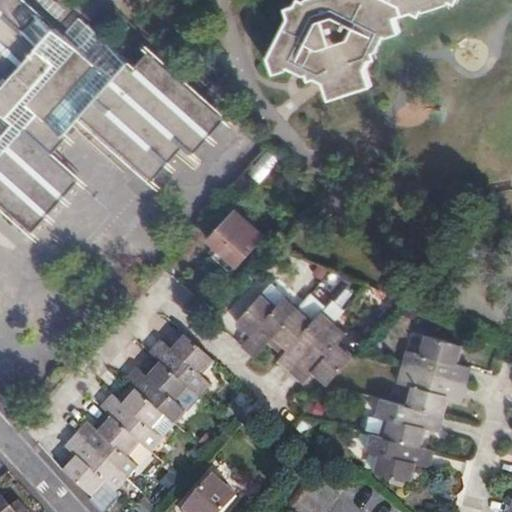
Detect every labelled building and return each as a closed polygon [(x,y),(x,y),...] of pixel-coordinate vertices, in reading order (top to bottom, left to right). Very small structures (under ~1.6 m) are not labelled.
[(0,0),(0,202),(30,230),(77,178),(48,153),(81,115),(150,176),(180,144),(190,152),(222,115),(152,53),(136,70),(128,63),(130,60),(89,23),(72,40),(56,26),(53,29),(26,5),(17,4),(17,0),(0,0)] [(361,0),(305,0),(305,1),(302,0),(298,0),(296,4),(287,7),(289,16),(269,57),(274,72),(287,69),(288,66),(293,68),(297,62),(304,65),(309,78),(316,76),(320,68),(327,72),(324,82),(328,99),(370,86),(364,67),(368,59),(374,58),(373,51),(376,50),(384,34),(387,36),(399,32),(394,17),(361,0)] [(361,0),(394,17),(414,10),(419,14),(422,8),(426,10),(435,7),(448,3),(450,0),(451,0),(456,3),(457,0),(361,0)] [(268,152),(252,171),(260,179),(277,160),(268,152)] [(243,173),(222,196),(233,207),(254,184),(243,173)] [(265,235),(236,210),(209,240),(237,266),(265,235)] [(255,357),(274,336),(299,308),(298,308),(285,296),(276,305),(263,293),(236,322),(250,335),(241,346),(255,357)] [(311,295),(299,308),(312,320),(321,310),(324,307),(311,295)] [(278,359),(291,371),(335,322),(321,310),(312,320),(299,308),(274,336),(287,349),(278,359)] [(335,322),(291,371),(303,382),(312,372),(327,386),(353,356),(338,342),(347,332),(335,322)] [(408,349),(404,367),(467,384),(467,383),(472,366),(459,363),(463,344),(426,334),(421,352),(408,349)] [(150,353),(160,362),(189,388),(201,398),(212,384),(202,375),(214,361),(184,335),(172,349),(162,340),(150,353)] [(125,380),(136,389),(166,416),(176,425),(188,411),(178,402),(189,388),(160,362),(147,375),(138,367),(125,380)] [(413,385),(407,406),(444,416),(444,415),(450,396),(463,399),(467,384),(404,367),(400,382),(413,385)] [(101,408),(111,416),(140,442),(152,452),(163,438),(153,430),(166,416),(136,389),(124,403),(113,394),(101,408)] [(407,406),(380,398),(377,414),(390,417),(384,437),(420,447),(426,426),(440,431),(444,416),(407,406)] [(89,421),(77,435),(128,480),(128,479),(139,466),(129,457),(140,442),(111,416),(99,430),(89,421)] [(384,437),(371,433),(367,449),(380,452),(376,471),(412,481),(417,462),(431,466),(435,451),(420,447),(384,437)] [(76,457),(61,470),(93,498),(106,483),(117,492),(128,480),(77,435),(66,447),(76,457)] [(223,511),(237,496),(214,474),(184,506),(191,511),(223,511)] [(13,511),(0,495),(0,511),(13,511)]
